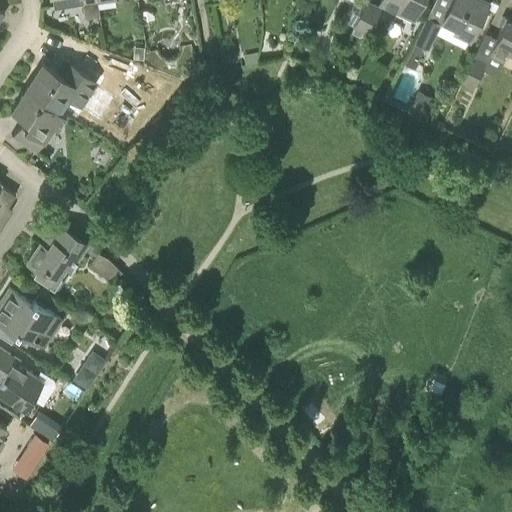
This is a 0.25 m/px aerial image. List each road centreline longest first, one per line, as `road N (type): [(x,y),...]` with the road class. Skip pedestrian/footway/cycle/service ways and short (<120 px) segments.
road 1 (unclassified): [(362,511),(150,289)]
road 2 (residential): [(150,289),(34,183)]
